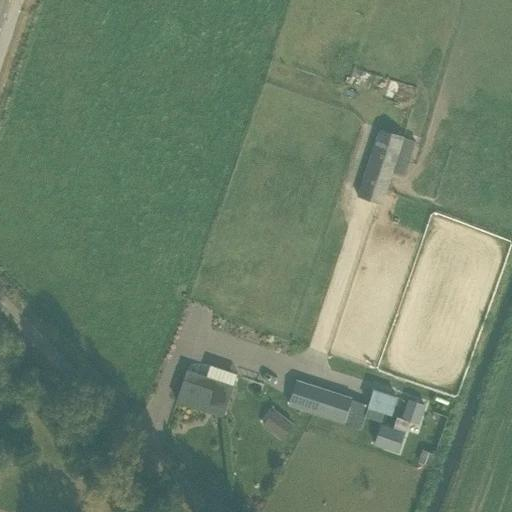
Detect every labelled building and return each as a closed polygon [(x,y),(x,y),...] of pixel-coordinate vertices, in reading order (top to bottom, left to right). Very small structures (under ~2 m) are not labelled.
[(382,205),(392,172),(404,177),(416,142),(380,129),(358,196),(382,205)] [(177,401),(222,417),(233,386),(187,370),(177,401)] [(367,407),(368,405),(297,382),(289,405),(343,423),(344,422),(360,428),(367,407)] [(373,389),(368,405),(367,407),(390,414),(396,396),(373,389)] [(410,421),(411,422),(415,412),(421,414),(425,404),(408,398),(401,418),(410,421)] [(294,423),(282,414),(269,431),(281,440),(294,423)] [(397,417),(393,428),(404,431),(406,432),(410,421),(401,418),(397,417)] [(393,428),(380,423),(373,444),(382,448),(385,438),(400,443),(404,431),(393,428)] [(434,452),(422,449),(418,461),(430,465),(434,452)]
